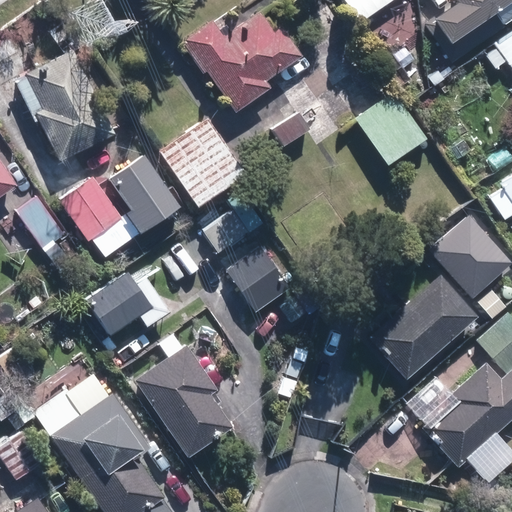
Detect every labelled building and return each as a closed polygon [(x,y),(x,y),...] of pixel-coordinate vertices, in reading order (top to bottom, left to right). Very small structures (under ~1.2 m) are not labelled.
[(348,0),(363,19),(390,0),(348,0)] [(453,0),(437,11),(453,34),(504,0),(453,0)] [(283,21),(274,27),(261,8),(225,33),(214,17),(186,36),(236,108),(272,83),(268,76),(304,51),(283,21)] [(511,26),(495,39),(511,63),(511,26)] [(62,155),(117,128),(78,47),(23,74),(62,155)] [(394,87),(356,115),(389,160),(427,132),(394,87)] [(311,125),(301,109),(274,126),(285,142),(311,125)] [(209,112),(161,146),(200,201),(248,167),(209,112)] [(183,200),(147,150),(113,174),(134,203),(121,212),(94,173),(60,197),(89,237),(93,234),(107,253),(183,200)] [(0,193),(18,180),(0,154),(0,193)] [(511,210),(511,172),(489,189),(507,214),(511,210)] [(242,187),(228,196),(236,206),(205,228),(219,248),(249,227),(251,230),(266,220),(242,187)] [(39,193),(18,206),(45,246),(65,232),(39,193)] [(462,211),(423,237),(441,265),(481,239),(462,211)] [(261,242),(228,266),(257,306),(290,283),(261,242)] [(154,302),(130,267),(88,295),(112,330),(154,302)] [(441,270),(370,333),(406,374),(478,311),(441,270)] [(511,325),(502,314),(477,336),(505,368),(511,362),(511,325)] [(188,340),(136,375),(189,451),(234,420),(213,390),(219,385),(188,340)] [(511,363),(500,374),(486,358),(446,394),(450,399),(424,424),(459,462),(511,414),(511,363)] [(176,511),(164,494),(166,492),(136,447),(148,439),(113,389),(52,430),(108,511),(176,511)] [(44,456),(24,427),(0,444),(0,449),(18,475),(44,456)] [(52,511),(39,492),(10,511),(52,511)]
